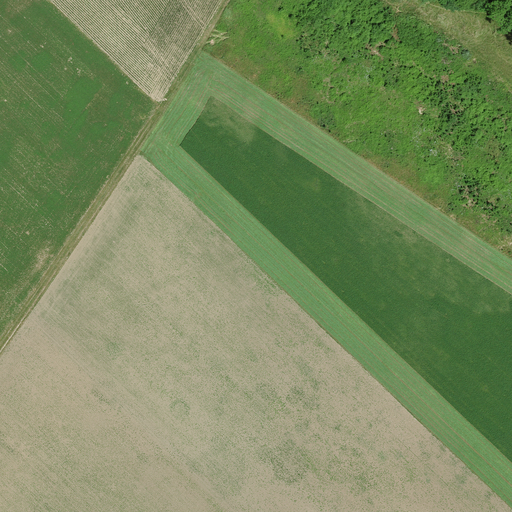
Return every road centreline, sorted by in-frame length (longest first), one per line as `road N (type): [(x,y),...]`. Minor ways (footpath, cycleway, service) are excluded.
road 1 (track): [(0,348),(228,0)]
road 2 (track): [(394,0),(511,70)]
